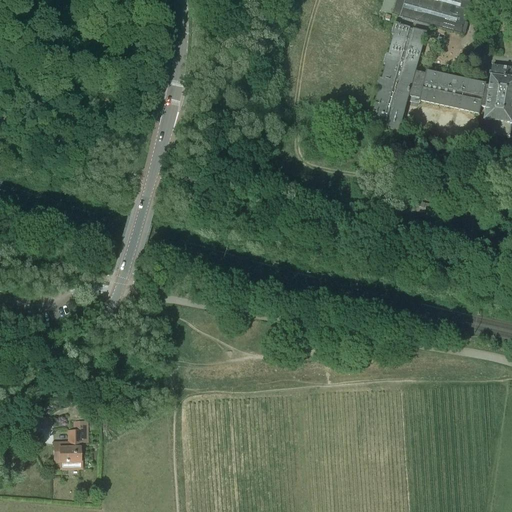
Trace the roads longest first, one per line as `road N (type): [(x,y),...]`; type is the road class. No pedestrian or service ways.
road 1 (secondary): [(0,374),(69,349),(111,307),(177,80),(180,0)]
road 2 (track): [(149,185),(39,136)]
